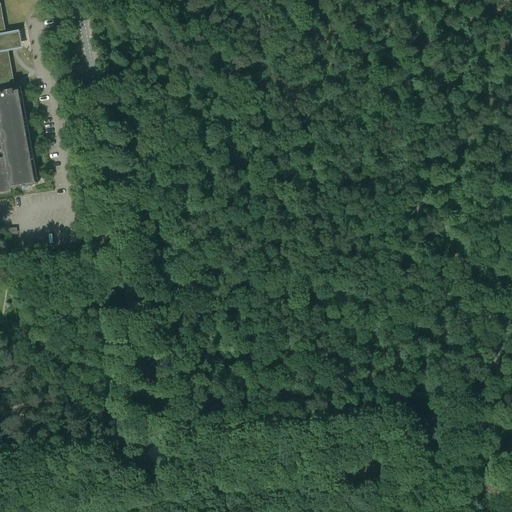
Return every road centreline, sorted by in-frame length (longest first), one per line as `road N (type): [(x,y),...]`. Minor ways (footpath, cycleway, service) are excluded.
road 1 (unclassified): [(159,460),(77,0)]
road 2 (unclassified): [(511,421),(159,460)]
road 3 (unclassified): [(159,460),(0,477)]
